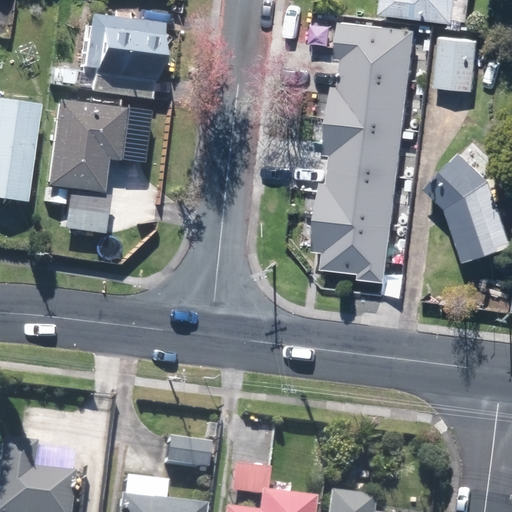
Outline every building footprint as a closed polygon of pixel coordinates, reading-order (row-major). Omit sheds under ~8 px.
[(387,0),(386,9),(473,16),(473,0),(387,0)] [(81,66),(95,68),(92,90),(152,99),(155,77),(169,79),(177,24),(89,11),(81,66)] [(338,71),(407,79),(413,31),(336,22),(332,59),(339,60),(338,71)] [(482,35),(442,33),(440,84),(480,86),(482,35)] [(326,120),(402,129),(407,79),(338,71),(336,88),(330,87),(326,120)] [(42,101),(0,95),(0,194),(29,199),(42,101)] [(124,101),(54,95),(45,201),(64,203),(65,185),(102,188),(105,156),(119,157),(124,101)] [(327,168),(396,177),(402,129),(326,120),(321,156),(328,157),(327,168)] [(470,255),(511,242),(511,226),(484,143),(465,147),(433,186),(453,203),(470,255)] [(314,216),(390,226),(396,177),(327,168),(325,184),(318,183),(314,216)] [(109,192),(68,188),(64,226),(105,231),(109,192)] [(356,280),(382,283),(390,226),(314,216),(309,252),(321,253),(319,270),(357,274),(356,280)] [(33,469),(36,439),(1,436),(0,443),(0,511),(68,511),(72,473),(33,469)] [(210,441),(168,438),(166,465),(208,468),(210,441)] [(262,469),(231,466),(229,487),(260,489),(262,469)] [(124,478),(123,494),(118,493),(117,511),(205,511),(207,500),(164,497),(165,481),(124,478)] [(371,511),(373,491),(327,488),(325,511),(371,511)] [(257,511),(238,511),(224,511),(223,511),(313,511),(315,497),(268,493),(260,492),(257,511)]
